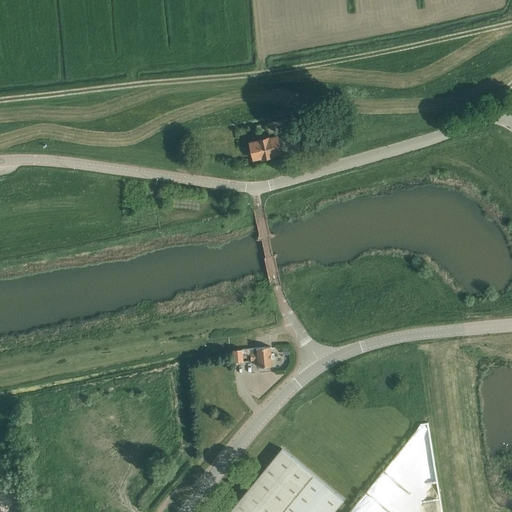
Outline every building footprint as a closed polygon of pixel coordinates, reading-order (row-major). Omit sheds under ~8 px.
[(287,128),(288,137),(302,134),(300,125),(287,128)] [(282,152),(278,136),(269,138),(269,137),(259,139),(259,140),(250,142),(254,159),(263,157),(263,158),(273,155),(272,154),(282,152)] [(132,182),(130,190),(156,194),(157,185),(132,182)] [(271,346),(238,349),(234,350),(235,362),(258,359),(258,366),(272,365),(272,358),(275,358),(274,353),(271,353),(271,346)] [(333,511),(344,499),(290,455),(282,448),(229,511),(333,511)]
